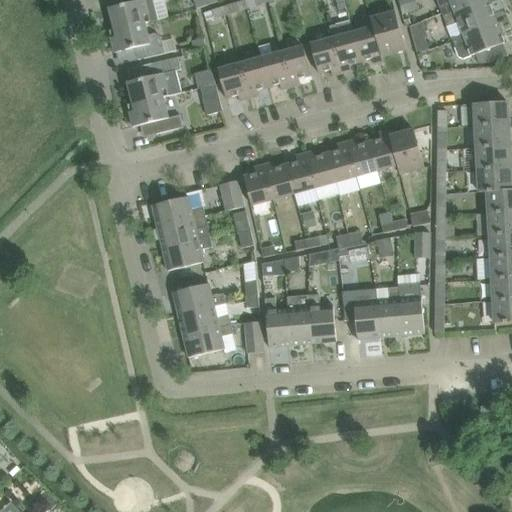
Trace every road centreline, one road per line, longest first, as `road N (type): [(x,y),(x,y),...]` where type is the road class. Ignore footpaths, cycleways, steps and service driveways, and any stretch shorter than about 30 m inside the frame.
road 1 (residential): [(511,368),(162,392),(115,178)]
road 2 (residential): [(115,178),(444,84),(511,86)]
road 3 (residential): [(115,178),(75,0)]
